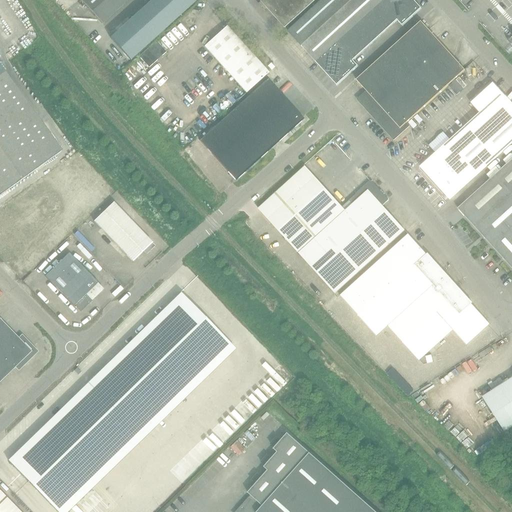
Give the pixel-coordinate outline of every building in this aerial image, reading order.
[(80,0),(102,24),(127,0),(80,0)] [(197,0),(153,0),(111,39),(131,61),(197,0)] [(259,0),(285,28),(315,0),(259,0)] [(316,62),(383,0),(322,0),(288,32),(316,62)] [(413,0),(383,0),(316,62),(337,85),(358,66),(353,60),(397,20),(402,26),(421,8),(413,0)] [(14,24),(23,40),(32,35),(24,19),(14,24)] [(405,124),(465,70),(421,21),(356,80),(367,92),(359,100),(394,138),(407,126),(405,124)] [(245,93),(267,74),(226,27),(204,47),(245,93)] [(0,195),(61,151),(0,66),(0,195)] [(421,123),(427,130),(484,79),(477,72),(421,123)] [(303,119),(267,79),(199,140),(235,180),(303,119)] [(484,109),(420,166),(449,199),(511,142),(511,102),(493,82),(474,99),(484,109)] [(73,162),(80,155),(74,149),(67,156),(73,162)] [(511,159),(494,176),(511,194),(511,193),(511,159)] [(304,167),(293,178),(258,209),(334,294),(404,231),(381,206),(388,200),(370,181),(348,201),(352,205),(344,211),(304,167)] [(17,233),(61,203),(40,172),(30,179),(32,183),(0,205),(16,228),(5,235),(11,244),(20,237),(17,233)] [(511,195),(511,194),(494,176),(458,209),(511,268),(511,195)] [(113,202),(93,221),(132,262),(143,251),(146,254),(154,246),(151,243),(152,243),(113,202)] [(466,345),(489,324),(408,235),(340,296),(376,336),(387,326),(419,361),(453,330),(466,345)] [(85,295),(97,283),(68,253),(45,276),(73,306),(74,305),(80,312),(91,301),(85,295)] [(57,511),(230,343),(181,293),(8,461),(57,511)] [(21,341),(0,319),(0,381),(19,364),(20,364),(22,365),(24,364),(24,362),(25,361),(27,360),(30,359),(31,357),(32,354),(33,352),(32,349),(31,346),(30,344),(28,343),(25,342),(23,341),(21,341)] [(511,377),(482,397),(504,432),(511,427),(511,377)] [(247,424),(243,427),(250,435),(254,432),(247,424)] [(375,511),(287,433),(273,449),(277,452),(264,467),(267,470),(247,493),(251,496),(237,511),(375,511)] [(266,450),(260,456),(263,459),(269,453),(266,450)] [(0,511),(20,511),(0,491),(0,511)]
